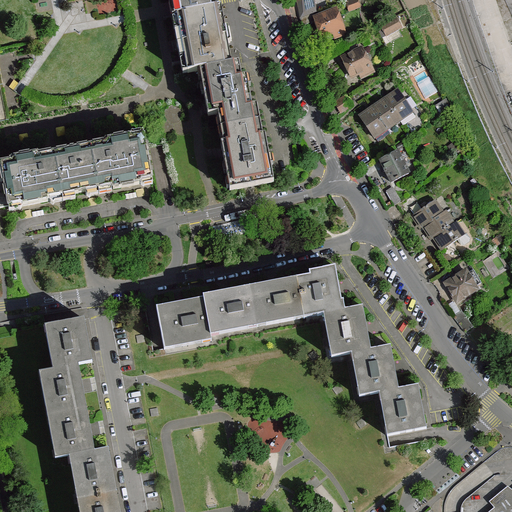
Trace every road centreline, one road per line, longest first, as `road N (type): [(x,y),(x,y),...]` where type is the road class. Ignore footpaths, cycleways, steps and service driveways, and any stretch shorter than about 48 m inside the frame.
road 1 (residential): [(373,225),(450,345),(501,407)]
road 2 (residential): [(161,282),(345,241),(373,225)]
road 3 (residential): [(273,0),(345,178)]
road 4 (residential): [(345,178),(305,196),(172,225)]
road 5 (residential): [(501,407),(417,485),(402,511)]
